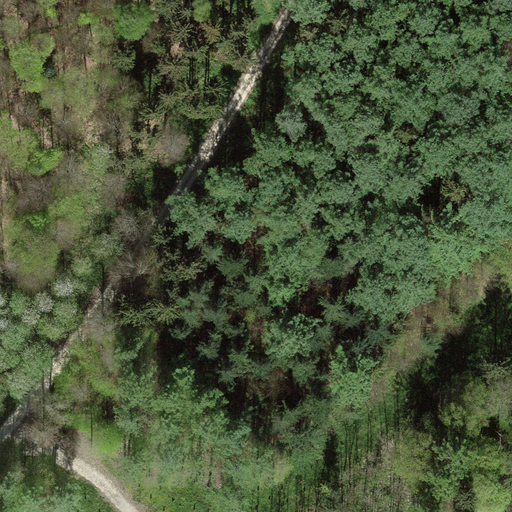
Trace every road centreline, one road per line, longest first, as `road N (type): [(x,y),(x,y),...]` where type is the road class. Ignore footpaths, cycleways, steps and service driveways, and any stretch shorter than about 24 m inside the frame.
road 1 (track): [(294,0),(71,360),(0,445)]
road 2 (track): [(12,432),(121,511)]
